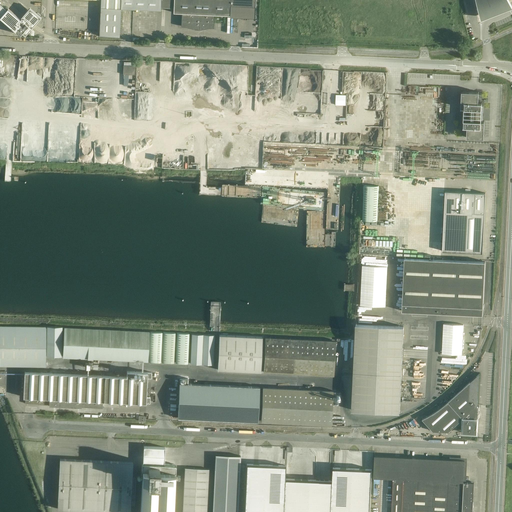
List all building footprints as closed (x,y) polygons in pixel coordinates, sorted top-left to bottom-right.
[(161,7),(161,0),(100,0),(99,36),(104,36),(117,37),(119,37),(121,9),(161,11),(161,7)] [(173,0),(173,8),(173,13),(182,13),(181,27),(183,27),(184,27),(186,27),(188,27),(190,28),(192,29),(194,29),(196,29),(198,29),(200,29),(202,29),(204,29),(206,28),(207,28),(209,28),(211,28),(213,28),(214,15),(230,15),(230,6),(235,6),(236,1),(230,1),(230,0),(173,0)] [(475,0),(480,17),(511,5),(508,0),(475,0)] [(9,25),(16,15),(7,8),(6,9),(0,4),(0,17),(8,25),(9,25)] [(9,25),(11,27),(11,28),(19,34),(21,33),(24,35),(27,32),(30,34),(33,35),(33,34),(32,34),(32,31),(30,29),(41,17),(30,7),(20,18),(16,15),(9,25)] [(123,65),(123,74),(135,75),(135,66),(123,65)] [(480,121),(481,117),(482,117),(482,116),(482,115),(482,114),(481,113),(481,103),(478,103),(478,92),(461,91),(461,108),(464,108),(464,126),(467,126),(466,137),(483,138),(484,121),(480,121)] [(336,95),(335,105),(346,105),(346,95),(336,95)] [(394,183),(368,183),(366,223),(393,223),(394,183)] [(442,246),(442,251),(457,252),(482,253),(484,216),(485,193),(467,192),(445,191),(444,211),(459,212),(458,229),(458,240),(457,252),(442,251),(442,246)] [(402,303),(448,305),(474,307),(483,307),(485,262),(483,262),(404,258),(402,303)] [(385,307),(387,266),(362,265),(360,305),(385,307)] [(448,305),(402,303),(402,311),(447,313),(448,305)] [(447,313),(474,315),(474,307),(448,305),(447,313)] [(474,315),(482,315),(483,307),(474,307),(474,315)] [(400,412),(401,380),(404,326),(356,324),(352,410),(400,412)] [(0,366),(45,367),(46,327),(0,326),(0,366)] [(46,356),(62,356),(62,327),(47,326),(46,356)] [(63,358),(148,361),(149,331),(64,327),(63,358)] [(150,332),(149,362),(161,362),(162,332),(150,332)] [(162,362),(174,363),(175,333),(163,332),(162,362)] [(176,363),(188,363),(189,333),(177,333),(176,363)] [(192,334),(190,363),(213,365),(214,335),(192,334)] [(217,370),(261,372),(262,337),(219,335),(217,370)] [(335,340),(265,337),(263,372),(333,375),(335,340)] [(105,376),(104,401),(150,403),(150,396),(146,396),(147,378),(151,378),(151,372),(147,372),(126,371),(126,377),(105,376)] [(25,372),(24,397),(25,397),(76,400),(93,400),(102,401),(104,401),(105,376),(76,374),(25,372)] [(479,373),(456,394),(448,402),(445,404),(441,407),(438,409),(435,412),(432,414),(429,416),(425,417),(422,419),(433,431),(448,432),(463,418),(467,414),(477,406),(478,405),(479,373)] [(179,383),(178,418),(258,422),(259,387),(187,383),(188,378),(180,378),(179,383)] [(333,390),(262,387),(261,422),(331,425),(333,390)] [(81,407),(92,408),(93,400),(76,400),(25,397),(25,403),(49,405),(49,406),(81,407)] [(102,401),(93,400),(92,408),(102,408),(102,401)] [(477,406),(467,414),(472,419),(476,419),(477,418),(478,418),(478,414),(479,414),(479,413),(480,413),(480,412),(479,412),(479,411),(478,411),(479,407),(478,407),(477,406)] [(463,420),(462,432),(475,433),(476,433),(477,419),(476,419),(472,419),(467,414),(463,418),(463,419),(463,420)] [(142,480),(140,511),(156,511),(159,464),(164,464),(164,459),(164,458),(165,455),(165,453),(165,447),(144,446),(143,452),(143,454),(143,457),(143,458),(143,463),(142,480)] [(212,511),(237,511),(240,456),(215,455),(212,511)] [(465,460),(395,456),(375,455),(374,478),(393,479),(391,511),(457,511),(458,502),(473,503),(474,482),(464,481),(465,460)] [(60,459),(59,484),(131,487),(133,462),(60,459)] [(156,511),(172,511),(174,480),(175,465),(164,464),(159,464),(156,511)] [(247,464),(244,511),(283,511),(285,479),(286,465),(247,464)] [(332,480),(332,481),(331,511),(369,511),(372,469),(333,467),(333,468),(332,480)] [(206,511),(208,480),(209,469),(185,468),(182,511),(206,511)] [(283,511),(331,511),(332,481),(285,479),(283,511)] [(59,484),(57,509),(124,511),(130,511),(131,487),(59,484)] [(457,511),(472,511),(473,503),(458,502),(457,511)]
